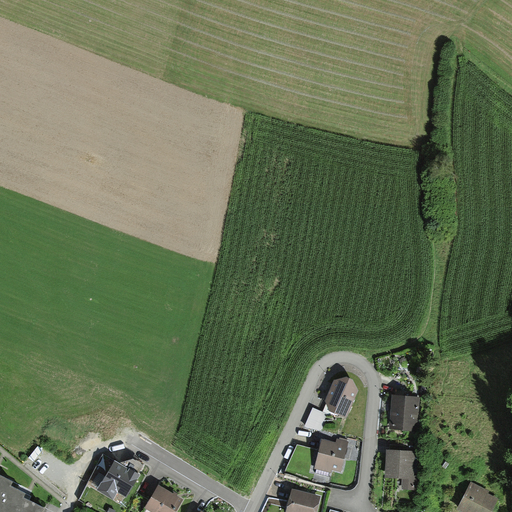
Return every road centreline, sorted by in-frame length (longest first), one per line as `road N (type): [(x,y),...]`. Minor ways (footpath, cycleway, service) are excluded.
road 1 (residential): [(252,510),(315,370),(331,357),(362,362),(373,388),(359,511)]
road 2 (residential): [(252,510),(132,437)]
